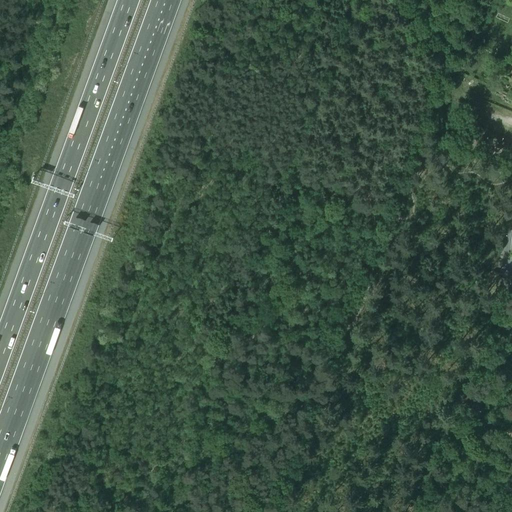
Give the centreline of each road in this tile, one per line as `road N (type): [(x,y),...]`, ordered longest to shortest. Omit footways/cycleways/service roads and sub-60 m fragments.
road 1 (motorway): [(0,454),(166,0)]
road 2 (motorway): [(128,0),(0,354)]
